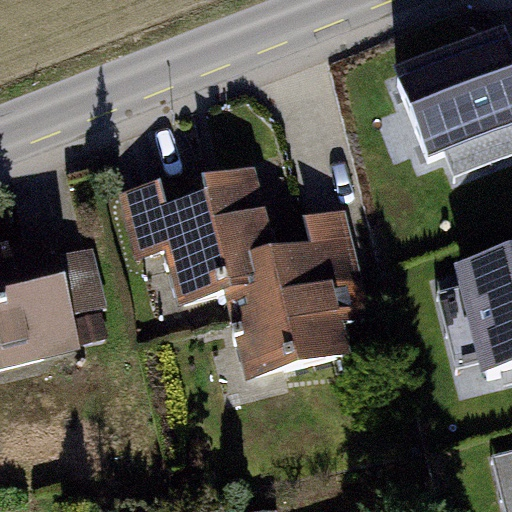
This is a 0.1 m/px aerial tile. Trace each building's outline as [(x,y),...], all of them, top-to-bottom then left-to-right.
[(511,56),(511,57),(508,46),(400,89),(431,167),(511,135),(511,56)] [(182,191),(129,204),(144,261),(171,254),(173,263),(167,264),(170,274),(176,273),(182,299),(216,290),(218,300),(233,297),(278,285),(274,271),(266,237),(272,236),(266,212),(260,214),(253,185),(206,197),(210,211),(188,216),(182,191)] [(278,285),(233,297),(242,338),(234,340),(236,349),(244,347),(251,374),(284,364),(287,375),(346,359),(338,330),(367,321),(362,302),(338,308),(333,286),(357,281),(343,225),(313,234),(320,259),(274,271),(278,285)] [(106,312),(93,258),(58,266),(58,264),(15,274),(12,260),(0,262),(0,355),(77,337),(73,320),(106,312)] [(511,269),(466,281),(491,383),(511,377),(511,269)]
